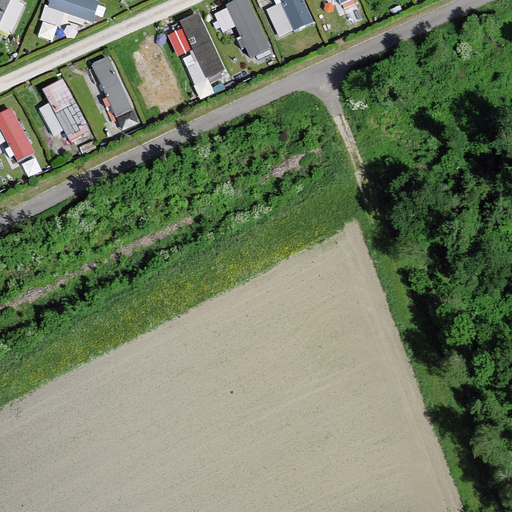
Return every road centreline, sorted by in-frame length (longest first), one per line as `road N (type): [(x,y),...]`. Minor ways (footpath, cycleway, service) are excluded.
road 1 (track): [(483,0),(0,223)]
road 2 (track): [(317,72),(367,189),(356,244)]
